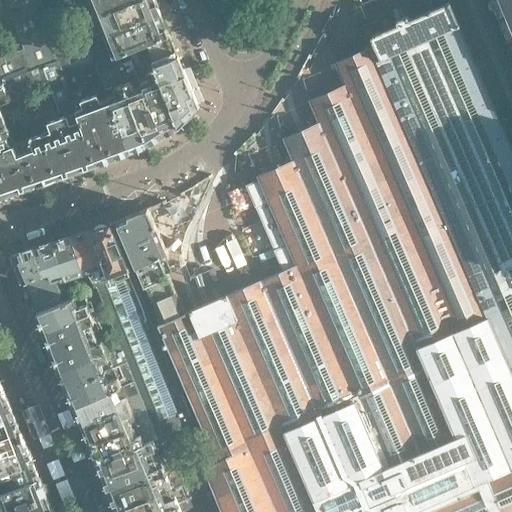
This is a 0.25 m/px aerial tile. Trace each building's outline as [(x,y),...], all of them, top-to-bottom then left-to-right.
[(0,82),(3,81),(14,77),(33,69),(54,62),(56,61),(54,55),(46,35),(38,14),(32,0),(3,0),(4,2),(7,9),(13,24),(19,39),(22,46),(15,49),(0,54),(0,82)] [(46,0),(32,0),(38,14),(50,10),(46,0)] [(95,0),(101,13),(135,0),(95,0)] [(154,0),(135,0),(101,13),(109,34),(160,14),(154,0)] [(511,0),(481,0),(511,73),(511,0)] [(147,207),(116,221),(162,323),(159,325),(202,429),(192,433),(224,511),(511,511),(511,149),(449,2),(408,19),(407,15),(395,21),(397,24),(374,34),(374,35),(373,36),(373,37),(373,38),(373,40),(375,45),(335,62),(344,85),(309,100),(318,122),(283,138),(293,160),(257,175),(259,180),(247,185),(284,270),(183,312),(161,258),(167,255),(148,209),(147,208),(147,207)] [(50,10),(38,14),(46,35),(58,30),(50,10)] [(160,14),(109,34),(117,54),(129,50),(168,34),(160,14)] [(58,30),(46,35),(54,55),(67,51),(58,30)] [(168,34),(129,50),(133,61),(144,89),(163,136),(167,133),(177,127),(178,126),(198,107),(168,34)] [(19,39),(12,42),(15,49),(22,46),(19,39)] [(117,54),(111,57),(116,68),(133,61),(129,50),(117,54)] [(56,61),(54,62),(60,77),(75,71),(67,51),(54,55),(56,61)] [(111,57),(94,63),(98,74),(116,68),(111,57)] [(133,61),(116,68),(123,85),(147,145),(163,136),(144,89),(133,61)] [(0,82),(0,104),(24,95),(33,91),(43,87),(47,99),(55,118),(77,171),(81,169),(82,169),(94,165),(96,165),(60,77),(54,62),(33,69),(14,77),(3,81),(0,82)] [(94,63),(77,70),(84,86),(101,80),(98,74),(94,63)] [(75,71),(60,77),(96,165),(129,152),(110,103),(101,106),(97,95),(89,98),(84,86),(77,70),(75,71)] [(118,99),(110,103),(129,152),(147,145),(123,85),(114,88),(118,99)] [(43,87),(33,91),(38,102),(47,99),(43,87)] [(33,91),(24,95),(28,106),(38,102),(33,91)] [(50,133),(40,137),(56,178),(73,172),(77,171),(55,118),(46,122),(50,133)] [(7,125),(0,127),(0,149),(10,145),(19,142),(16,135),(11,137),(7,136),(10,133),(7,125)] [(33,149),(22,153),(26,163),(35,185),(56,178),(40,137),(38,134),(36,135),(34,131),(27,134),(28,138),(33,149)] [(10,145),(0,149),(0,173),(26,163),(22,153),(33,149),(28,138),(21,141),(19,142),(10,145)] [(26,163),(0,173),(0,196),(35,185),(26,163)] [(119,386),(74,405),(82,423),(81,423),(89,442),(97,460),(151,440),(180,429),(193,424),(131,272),(129,273),(109,224),(109,223),(103,225),(91,229),(90,230),(105,267),(111,281),(96,286),(105,306),(112,325),(120,343),(127,361),(135,380),(119,386)] [(76,234),(70,236),(86,275),(105,267),(90,230),(76,234)] [(70,236),(51,243),(64,275),(67,282),(86,275),(70,236)] [(51,243),(32,249),(42,273),(51,269),(55,279),(60,277),(64,275),(51,243)] [(15,253),(12,254),(13,258),(23,281),(42,273),(32,249),(31,248),(15,253)] [(35,276),(23,281),(36,313),(48,308),(35,276)] [(36,313),(44,332),(89,313),(85,304),(76,308),(72,298),(69,299),(36,313)] [(89,313),(44,332),(51,350),(87,335),(83,326),(93,322),(89,313)] [(51,350),(59,368),(104,350),(100,340),(91,344),(87,335),(51,350)] [(46,396),(61,388),(42,346),(26,353),(46,396)] [(104,350),(59,368),(67,386),(102,372),(98,362),(108,359),(104,350)] [(102,372),(67,386),(74,405),(119,386),(115,377),(106,381),(102,372)] [(0,418),(13,413),(7,397),(0,399),(0,418)] [(0,437),(20,429),(13,413),(0,418),(0,437)] [(0,455),(26,445),(20,429),(0,437),(0,455)] [(151,440),(97,460),(103,476),(149,457),(145,450),(153,446),(151,440)] [(0,474),(33,461),(26,445),(0,455),(0,474)] [(103,476),(110,492),(163,470),(160,462),(152,465),(149,457),(103,476)] [(0,493),(39,477),(33,461),(0,474),(0,493)] [(163,470),(110,492),(116,508),(117,508),(162,489),(185,480),(178,464),(163,470)] [(13,511),(48,498),(39,477),(0,493),(0,511),(13,511)] [(162,489),(117,508),(118,511),(151,511),(176,502),(173,494),(165,497),(162,489)] [(53,511),(48,498),(13,511),(53,511)] [(176,502),(151,511),(174,511),(179,510),(176,502)]
